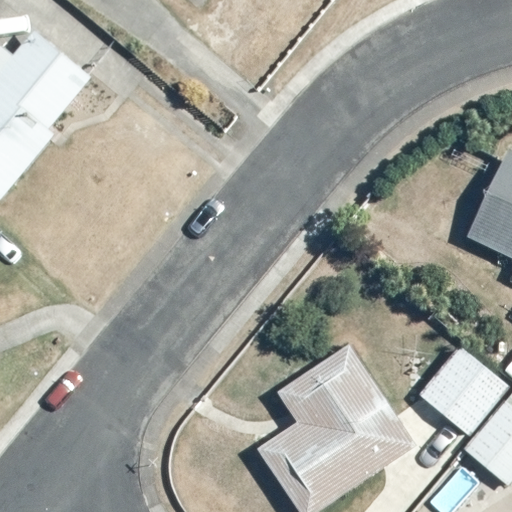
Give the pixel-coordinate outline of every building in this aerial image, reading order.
[(0,198),(54,134),(48,129),(92,77),(35,29),(13,55),(0,44),(0,198)] [(511,148),(509,147),(467,238),(511,258),(511,148)] [(319,511),(418,449),(349,341),(273,390),(295,423),(256,447),(297,511),(319,511)] [(511,347),(497,363),(511,377),(511,347)] [(508,389),(460,349),(421,396),(470,436),(508,389)] [(511,483),(511,399),(467,452),(509,487),(511,483)]
